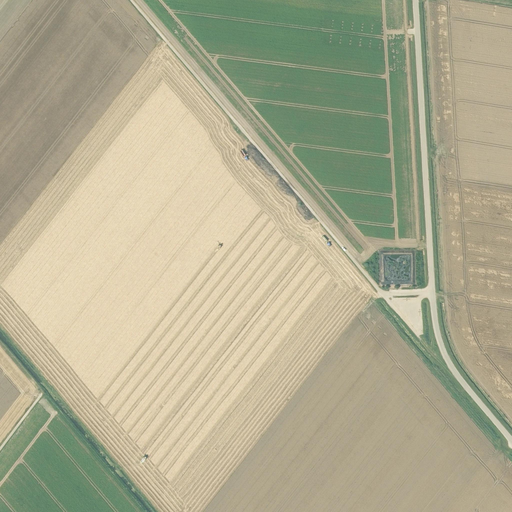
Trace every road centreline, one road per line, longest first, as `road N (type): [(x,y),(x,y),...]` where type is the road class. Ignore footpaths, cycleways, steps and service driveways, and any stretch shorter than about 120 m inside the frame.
road 1 (unclassified): [(432,294),(383,296),(131,0)]
road 2 (unclassified): [(432,294),(415,0)]
road 3 (unclassified): [(511,440),(456,375),(437,335),(432,294)]
